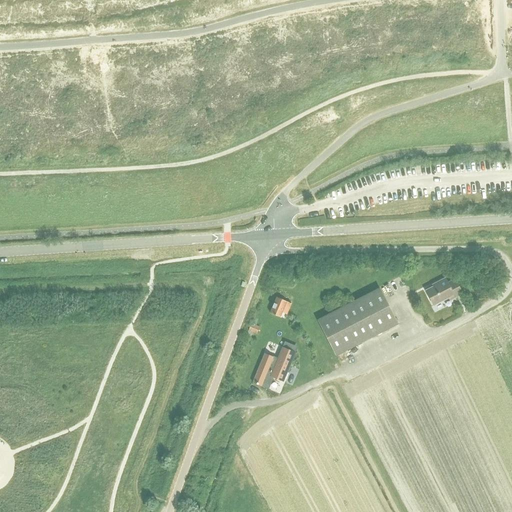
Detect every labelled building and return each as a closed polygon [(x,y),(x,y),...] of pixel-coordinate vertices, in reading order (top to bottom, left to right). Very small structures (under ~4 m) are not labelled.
[(454,297),(462,293),(454,279),(447,283),(445,278),(437,282),(438,284),(425,290),(433,305),(453,295),(454,297)] [(335,356),(397,324),(379,288),(317,320),(335,356)] [(286,314),(291,303),(276,297),(269,313),(280,318),(282,313),(286,314)] [(256,334),(259,328),(250,324),(246,334),(251,336),(253,333),(256,334)] [(263,352),(251,382),(261,385),(265,375),(282,382),(295,352),(282,347),(277,358),(263,352)]
